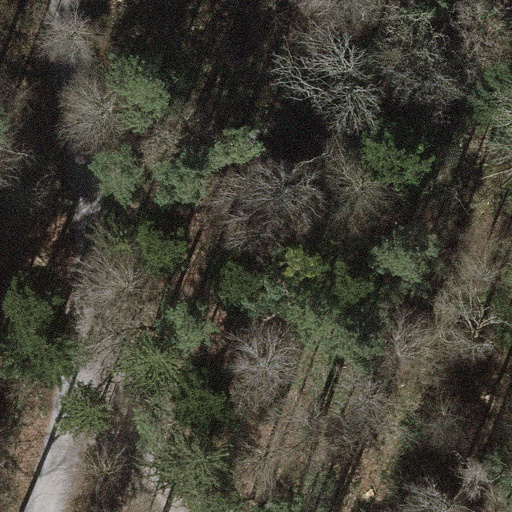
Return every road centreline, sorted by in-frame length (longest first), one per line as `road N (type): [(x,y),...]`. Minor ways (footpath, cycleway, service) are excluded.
road 1 (track): [(59,0),(101,321),(208,511)]
road 2 (track): [(101,321),(60,511)]
